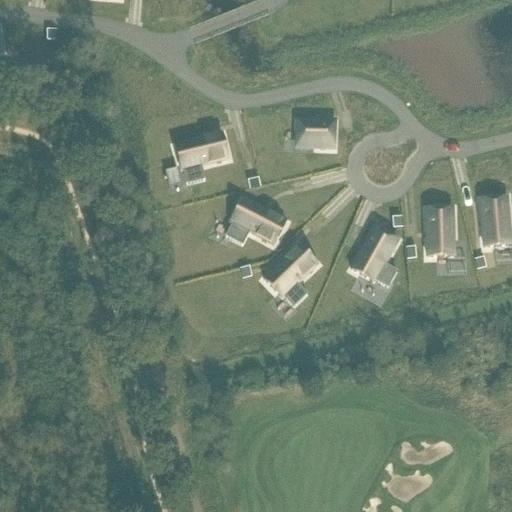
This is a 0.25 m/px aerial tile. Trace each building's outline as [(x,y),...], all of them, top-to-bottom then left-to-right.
[(47,33),(46,43),(55,43),(55,33),(47,33)] [(115,50),(102,71),(125,85),(138,63),(115,50)] [(156,106),(168,85),(150,74),(137,95),(156,106)] [(297,124),(296,150),(333,151),(334,125),(297,124)] [(197,143),(174,148),(180,174),(183,173),(186,187),(204,183),(200,169),(203,168),(228,162),(221,136),(197,143)] [(251,182),(248,182),(250,192),(260,189),(257,180),(254,181),(251,182)] [(506,200),(480,202),(482,229),(484,251),(510,248),(508,227),(506,200)] [(232,227),(226,240),(242,248),(248,236),(249,236),(273,249),(285,225),(261,213),(242,203),(230,226),(232,227)] [(452,211),(426,212),(426,239),(427,260),(453,260),(452,239),(452,211)] [(400,219),(391,220),(393,231),(401,230),(400,219)] [(362,252),(351,273),(373,286),(375,283),(387,290),(396,275),(383,268),(385,265),(397,243),(375,230),(362,252)] [(280,266),(263,282),(281,301),(283,300),(293,310),(306,297),(296,287),(298,285),(316,267),(299,249),(280,266)] [(411,251),(406,251),(407,263),(416,262),(415,251),(411,251)] [(478,261),(475,262),(477,273),(485,271),(483,260),(478,261)] [(249,269),(240,271),(243,282),(251,280),(250,276),(250,272),(249,269)]
